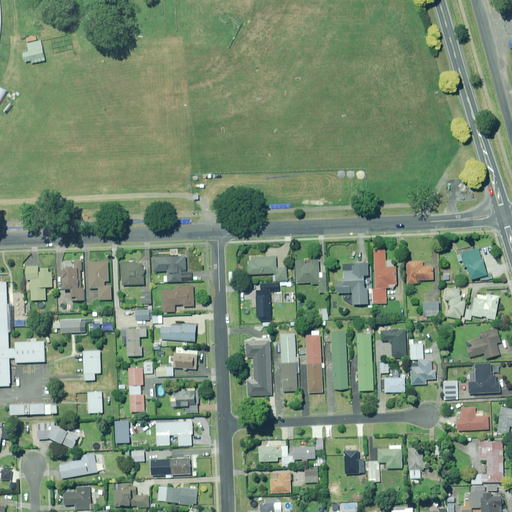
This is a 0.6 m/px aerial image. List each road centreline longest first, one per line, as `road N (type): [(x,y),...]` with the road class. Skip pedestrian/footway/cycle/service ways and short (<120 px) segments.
road 1 (tertiary): [(215,233),(505,217)]
road 2 (secondary): [(440,0),(505,217)]
road 3 (tertiary): [(0,240),(215,233)]
road 4 (residential): [(427,415),(224,426)]
road 5 (residential): [(224,426),(215,233)]
road 6 (unclassified): [(475,0),(511,127)]
